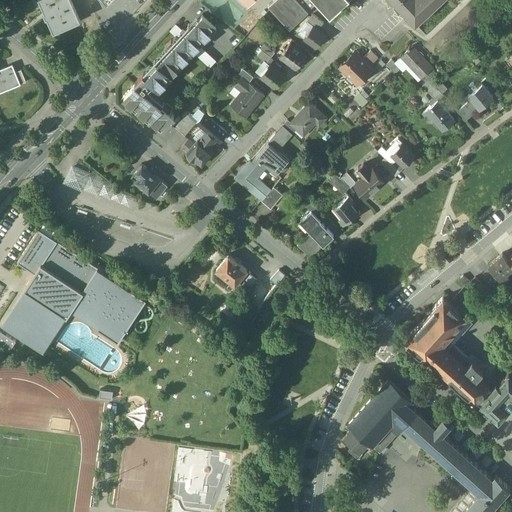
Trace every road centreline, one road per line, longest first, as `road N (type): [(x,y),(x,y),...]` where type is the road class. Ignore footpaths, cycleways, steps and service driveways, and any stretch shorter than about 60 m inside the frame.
road 1 (residential): [(88,94),(382,339)]
road 2 (unclassified): [(317,511),(331,436),(382,339)]
road 3 (residential): [(382,339),(511,459)]
road 4 (unclassified): [(382,339),(511,220)]
road 5 (secondary): [(0,193),(88,94)]
road 6 (secondary): [(88,94),(174,0)]
